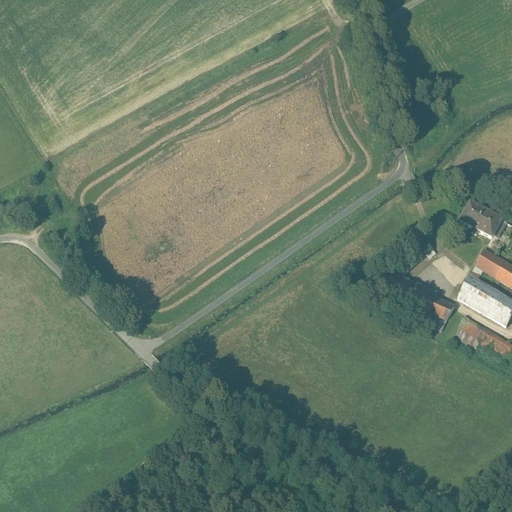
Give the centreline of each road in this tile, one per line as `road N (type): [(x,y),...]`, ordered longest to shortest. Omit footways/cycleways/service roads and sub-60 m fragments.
road 1 (unclassified): [(422,0),(376,27),(373,37),(408,168),(143,352)]
road 2 (unclassified): [(404,511),(197,408),(143,352)]
road 3 (unclassified): [(143,352),(19,236),(0,233)]
road 4 (track): [(197,408),(84,511)]
